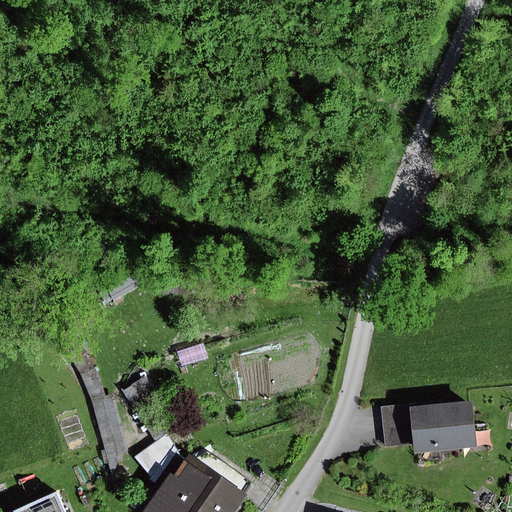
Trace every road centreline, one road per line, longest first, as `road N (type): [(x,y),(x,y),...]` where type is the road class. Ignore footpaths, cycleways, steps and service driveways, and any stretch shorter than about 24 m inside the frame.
road 1 (track): [(482,0),(394,229),(373,324)]
road 2 (residential): [(373,324),(356,396),(290,511)]
